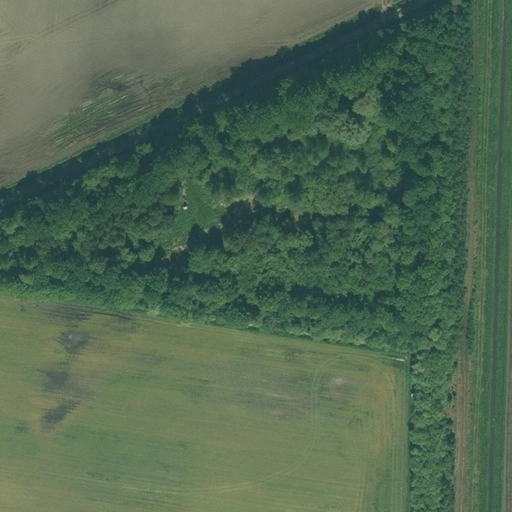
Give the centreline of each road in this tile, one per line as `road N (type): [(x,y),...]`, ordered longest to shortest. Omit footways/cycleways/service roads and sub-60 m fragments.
road 1 (track): [(475,0),(458,511)]
road 2 (residential): [(0,204),(427,0)]
